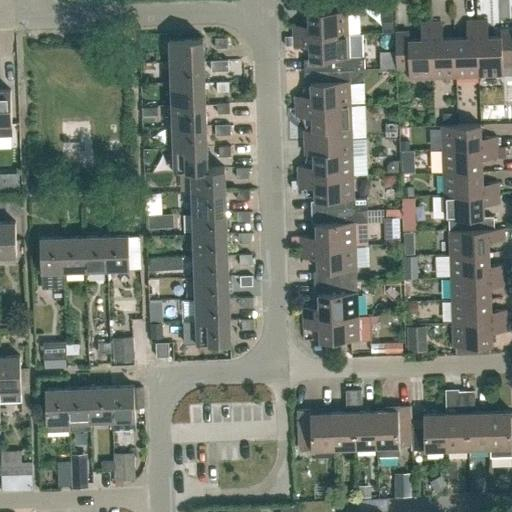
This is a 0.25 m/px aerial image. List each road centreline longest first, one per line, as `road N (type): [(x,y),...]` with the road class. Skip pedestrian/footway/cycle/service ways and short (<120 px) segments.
road 1 (residential): [(266,10),(281,371)]
road 2 (residential): [(281,371),(511,363)]
road 3 (residential): [(37,9),(62,16),(266,10)]
road 4 (residential): [(281,371),(163,383),(162,492)]
road 5 (residential): [(162,492),(248,494),(272,480),(284,454),(281,371)]
